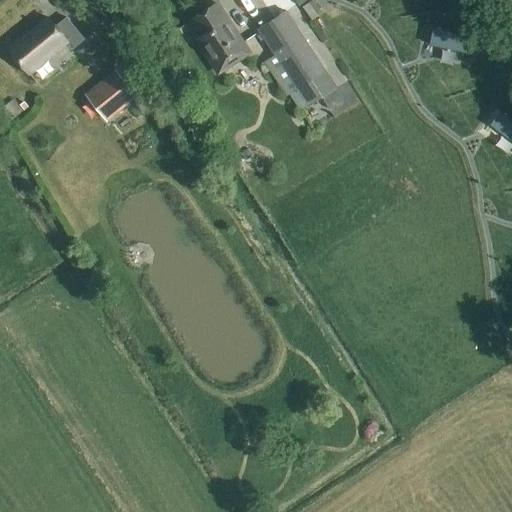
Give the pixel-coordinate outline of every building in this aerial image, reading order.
[(313,0),(304,0),(298,2),(303,16),(317,11),(313,0)] [(218,72),(248,52),(216,4),(191,20),(202,36),(197,40),(218,72)] [(336,88),(325,71),(286,11),(257,29),(274,55),(263,62),(286,97),(289,95),(300,112),(336,88)] [(72,49),(83,39),(66,17),(55,27),(47,18),(9,49),(28,73),(66,42),(72,49)] [(432,30),(434,30),(431,45),(470,54),(474,38),(432,29),(432,30)] [(114,72),(96,87),(87,95),(103,114),(107,119),(115,112),(134,96),(131,92),(114,72)] [(511,121),(499,112),(498,112),(500,114),(491,126),(511,141),(511,121)] [(246,150),(232,159),(239,169),(252,161),(246,150)]
